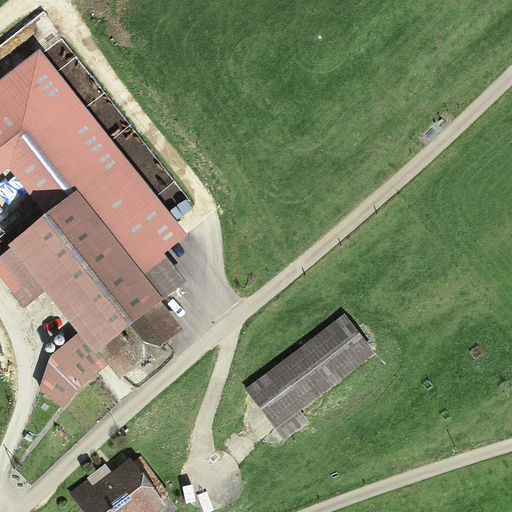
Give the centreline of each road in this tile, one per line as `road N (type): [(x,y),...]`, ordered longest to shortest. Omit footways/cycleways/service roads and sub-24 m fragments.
road 1 (track): [(235,317),(511,73)]
road 2 (unclassified): [(12,511),(235,317)]
road 3 (track): [(311,511),(511,442)]
road 4 (track): [(0,459),(25,376),(15,327),(0,308)]
road 5 (track): [(235,317),(202,417),(199,466)]
